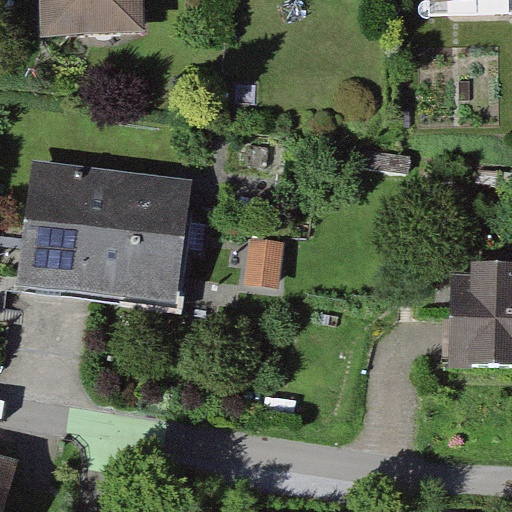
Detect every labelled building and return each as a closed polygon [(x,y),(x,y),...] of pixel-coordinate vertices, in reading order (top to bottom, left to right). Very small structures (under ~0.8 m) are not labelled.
[(148,0),(33,0),(36,42),(151,36),(148,0)] [(193,181),(34,162),(18,286),(178,305),(193,181)] [(250,241),(246,286),(281,290),(285,244),(250,241)] [(511,263),(472,262),(471,275),(454,274),(450,369),(511,371),(511,263)] [(0,511),(1,511),(12,478),(0,474),(0,511)]
